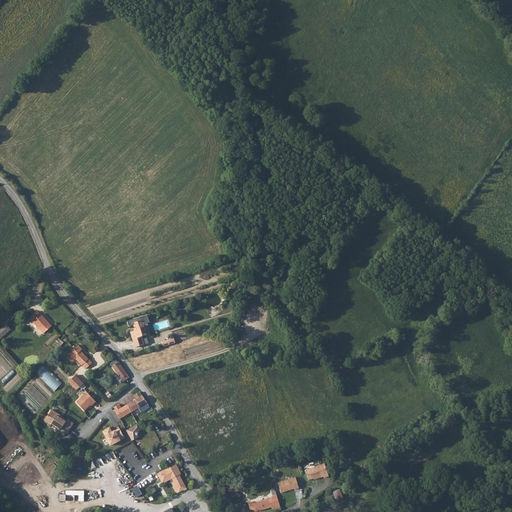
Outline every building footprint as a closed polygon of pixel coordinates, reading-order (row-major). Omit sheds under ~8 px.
[(41,314),(40,314),(37,311),(29,319),(32,322),(33,322),(44,334),(51,327),(46,322),(47,321),(41,314)] [(133,339),(141,337),(146,335),(145,330),(146,330),(144,324),(149,322),(147,315),(127,321),(129,326),(133,325),(135,330),(130,332),(133,339)] [(0,339),(11,329),(6,324),(1,328),(0,329),(0,339)] [(135,347),(144,345),(141,337),(133,339),(135,347)] [(168,341),(162,343),(163,347),(175,343),(174,338),(168,340),(168,341)] [(82,350),(78,345),(74,349),(72,347),(69,350),(71,352),(70,353),(71,354),(75,359),(82,366),(82,365),(86,369),(92,363),(82,352),(81,352),(80,351),(81,351),(82,350)] [(112,366),(123,382),(129,377),(127,374),(118,362),(117,363),(112,366)] [(39,374),(55,391),(62,384),(45,367),(39,374)] [(83,383),(75,375),(68,382),(76,390),(83,383)] [(96,402),(87,392),(76,402),(84,411),(92,404),(93,405),(96,402)] [(140,392),(134,396),(136,399),(121,408),(119,404),(115,406),(113,408),(117,414),(120,419),(147,403),(143,397),(140,392)] [(51,409),(44,421),(50,425),(51,424),(60,430),(61,428),(67,432),(73,423),(67,419),(65,421),(61,418),(62,417),(51,409)] [(138,424),(126,430),(132,440),(137,437),(137,436),(138,432),(139,430),(141,429),(138,424)] [(110,427),(103,431),(110,445),(124,438),(119,428),(115,431),(115,432),(113,433),(110,427)] [(407,457),(403,450),(392,457),(395,463),(407,457)] [(93,468),(102,466),(100,459),(92,461),(93,468)] [(176,464),(159,473),(164,482),(170,479),(177,493),(186,488),(184,484),(179,474),(181,473),(176,464)] [(317,478),(298,484),(301,494),(309,491),(309,492),(316,491),(316,492),(321,490),(317,478)] [(285,484),(267,488),(269,498),(283,495),(283,496),(287,495),(285,484)] [(257,511),(262,511),(260,501),(254,503),(248,504),(246,505),(240,504),(241,511),(243,511),(257,511)]
